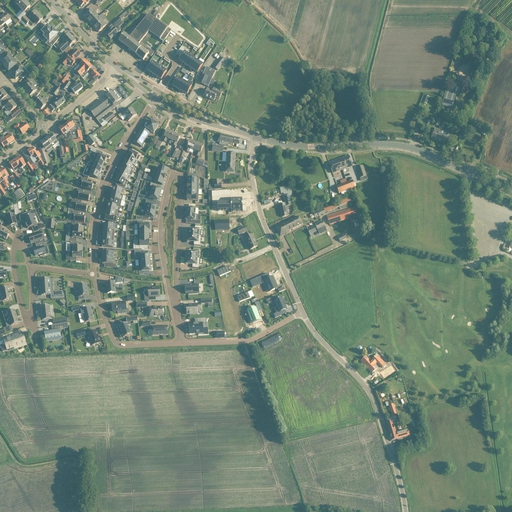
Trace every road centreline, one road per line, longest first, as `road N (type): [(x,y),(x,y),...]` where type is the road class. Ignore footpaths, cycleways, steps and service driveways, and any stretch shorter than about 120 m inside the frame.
road 1 (tertiary): [(511,189),(402,145),(256,138)]
road 2 (residential): [(173,298),(180,176),(172,174),(161,217),(170,291)]
road 3 (unclassified): [(405,511),(371,394),(302,313)]
road 4 (residential): [(154,98),(101,193),(93,275)]
road 5 (residential): [(29,266),(17,236),(16,288),(35,330),(31,279)]
road 6 (residential): [(302,313),(256,205),(254,142)]
road 7 (residential): [(93,275),(117,344),(181,344)]
road 8 (residential): [(181,344),(249,341),(302,313)]
